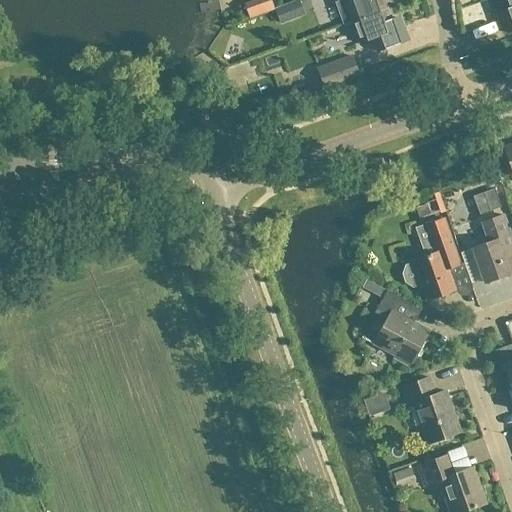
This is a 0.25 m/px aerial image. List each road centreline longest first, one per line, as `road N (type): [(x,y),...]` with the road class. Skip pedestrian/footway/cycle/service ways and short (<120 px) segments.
road 1 (tertiary): [(322,511),(210,190)]
road 2 (tertiary): [(210,190),(462,109)]
road 3 (tertiary): [(0,169),(164,156),(187,165),(210,190)]
road 4 (residential): [(511,497),(466,372),(469,333),(511,307)]
